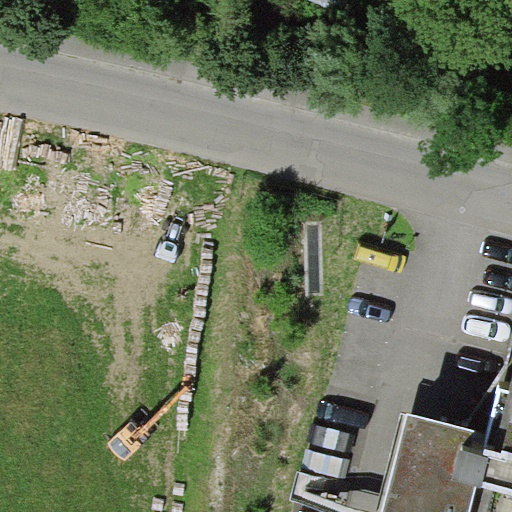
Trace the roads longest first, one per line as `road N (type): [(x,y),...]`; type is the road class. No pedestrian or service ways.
road 1 (residential): [(0,78),(511,197)]
road 2 (unknown): [(462,185),(390,511)]
